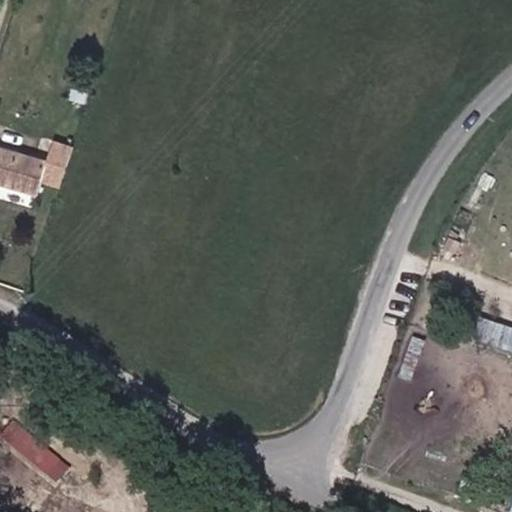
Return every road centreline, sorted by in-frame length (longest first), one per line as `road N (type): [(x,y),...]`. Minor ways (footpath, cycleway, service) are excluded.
road 1 (unclassified): [(297,484),(344,403),(424,186),(511,96)]
road 2 (unclassified): [(297,484),(0,313)]
